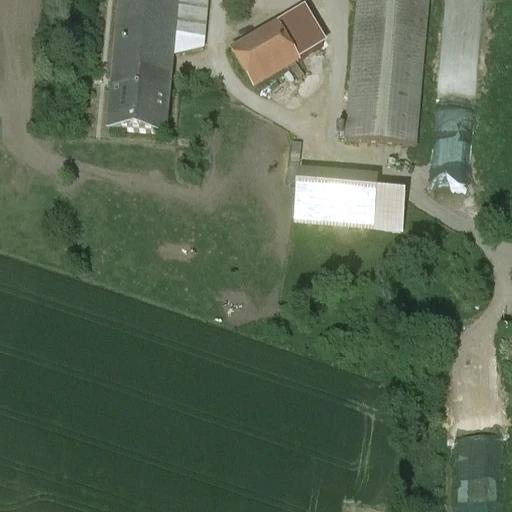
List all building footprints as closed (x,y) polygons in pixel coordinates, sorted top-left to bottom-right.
[(178,0),(118,0),(114,49),(174,54),(178,0)] [(207,0),(178,0),(174,54),(203,51),(207,0)] [(427,0),(358,0),(346,143),(414,149),(427,0)] [(297,14),(231,53),(252,89),(319,50),(297,14)] [(174,54),(114,49),(107,133),(166,138),(174,54)] [(377,194),(297,187),(293,224),(374,231),(376,207),(377,194)] [(511,334),(499,340),(511,368),(511,334)] [(500,511),(499,465),(462,466),(463,511),(500,511)]
